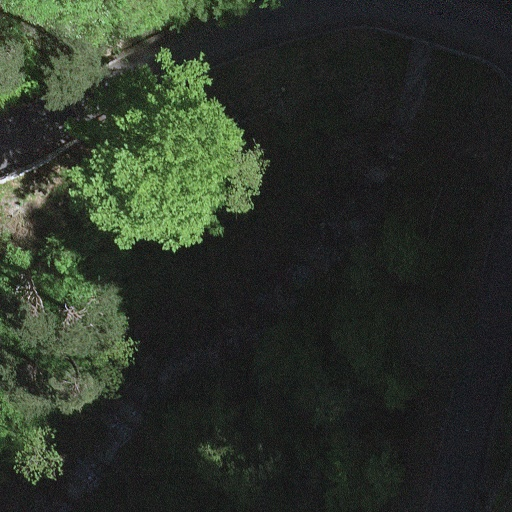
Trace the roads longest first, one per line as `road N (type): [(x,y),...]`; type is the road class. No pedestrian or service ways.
road 1 (secondary): [(0,142),(290,10),(340,0)]
road 2 (secondary): [(511,283),(462,511)]
